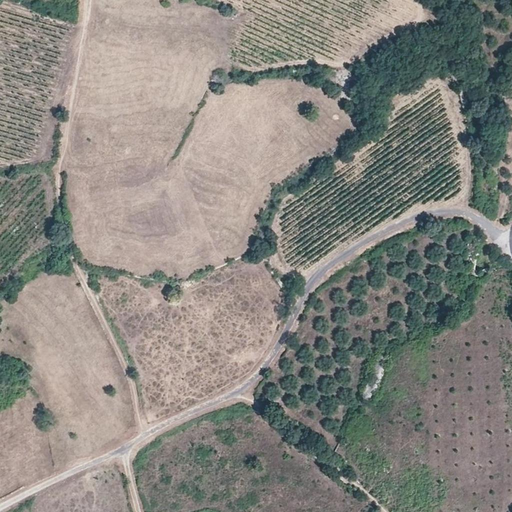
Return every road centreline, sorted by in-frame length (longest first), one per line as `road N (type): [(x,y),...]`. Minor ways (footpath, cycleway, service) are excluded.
road 1 (unclassified): [(511,250),(459,212),(412,219),(361,244),(316,277),(237,394),(0,507)]
road 2 (track): [(140,441),(131,382),(64,238),(58,185),(87,0)]
